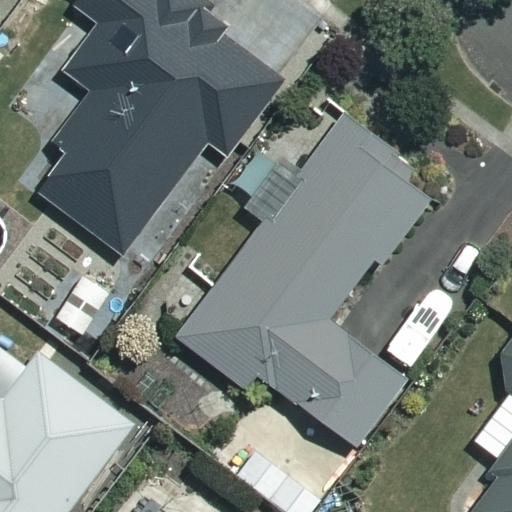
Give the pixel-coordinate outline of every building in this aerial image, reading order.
[(0,0),(0,16),(12,0),(0,0)] [(96,0),(86,14),(109,30),(76,76),(99,93),(61,147),(77,159),(47,199),(135,263),(227,137),(237,144),(287,75),(182,0),(96,0)] [(410,159),(354,120),(311,183),(280,161),(249,206),(273,223),(188,345),(264,398),(273,385),(370,452),(418,383),(339,328),(396,246),(461,291),(511,216),(511,190),(477,166),(451,203),(403,170),(410,159)] [(124,303),(92,280),(63,322),(95,345),(124,303)] [(13,406),(0,396),(0,511),(81,511),(143,428),(47,359),(13,406)] [(511,511),(511,364),(499,382),(511,391),(511,461),(472,511),(511,511)]
